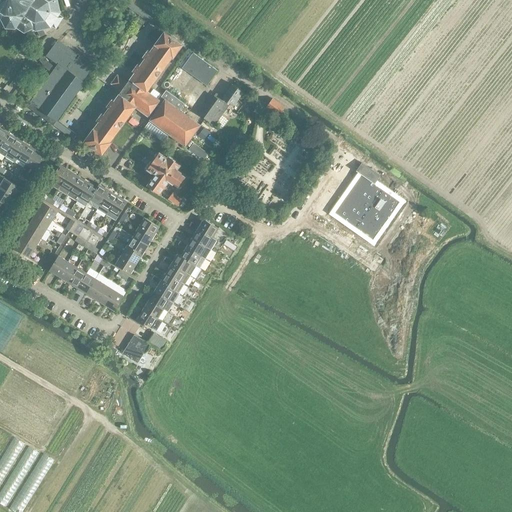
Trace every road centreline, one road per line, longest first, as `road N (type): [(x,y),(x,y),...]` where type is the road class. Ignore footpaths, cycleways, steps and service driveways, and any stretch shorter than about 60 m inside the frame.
road 1 (residential): [(1,105),(54,139),(63,156),(92,173),(106,171),(180,218),(110,331),(0,262)]
road 2 (residential): [(357,152),(133,0)]
road 3 (residential): [(1,105),(84,0)]
